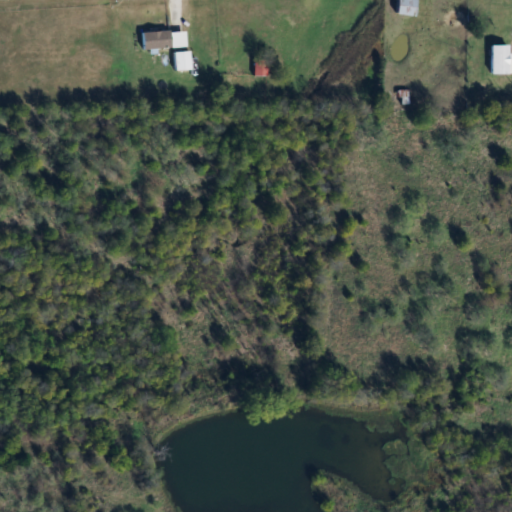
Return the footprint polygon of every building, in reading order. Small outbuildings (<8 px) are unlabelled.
[(408,18),(411,0),(392,0),(390,14),(408,18)] [(182,31),(137,32),(138,49),(182,48),(182,31)] [(486,75),(505,75),(505,46),(486,46),(486,75)] [(185,52),(170,53),(171,71),(186,70),(185,52)] [(263,65),(251,65),(251,76),(263,76),(263,65)]
